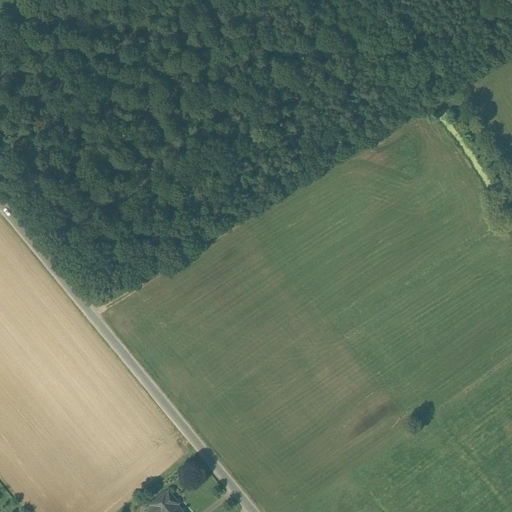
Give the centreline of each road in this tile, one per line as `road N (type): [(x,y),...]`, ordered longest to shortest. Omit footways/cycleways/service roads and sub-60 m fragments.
road 1 (track): [(91,315),(511,55)]
road 2 (unclassified): [(252,511),(0,204)]
